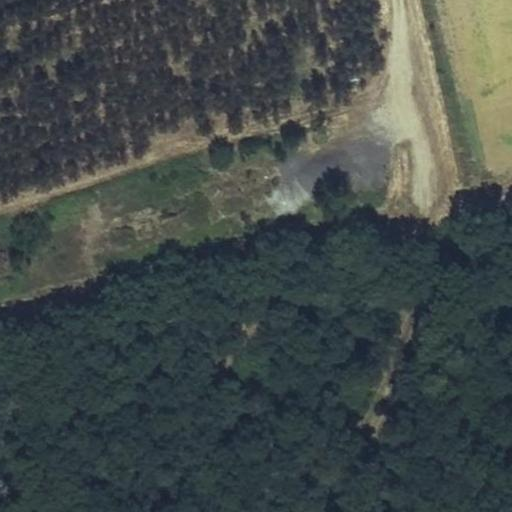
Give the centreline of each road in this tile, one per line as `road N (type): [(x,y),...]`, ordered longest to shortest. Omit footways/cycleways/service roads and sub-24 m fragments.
road 1 (track): [(0,306),(440,190)]
road 2 (track): [(401,0),(440,190)]
